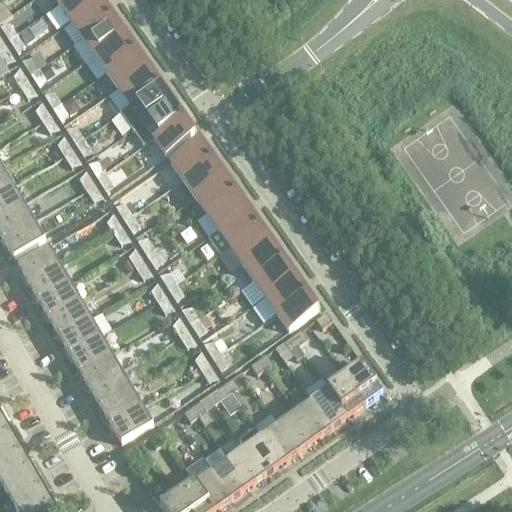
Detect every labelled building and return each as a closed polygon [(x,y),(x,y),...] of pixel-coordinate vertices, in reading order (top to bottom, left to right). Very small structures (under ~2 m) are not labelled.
[(53,0),(59,9),(72,0),(53,0)] [(72,0),(59,9),(71,26),(101,5),(98,0),(72,0)] [(113,21),(101,5),(71,26),(83,42),(115,19),(113,21)] [(0,27),(12,19),(8,13),(0,19),(0,27)] [(116,20),(115,19),(83,42),(95,59),(125,38),(113,22),(116,20)] [(10,28),(2,33),(9,44),(17,39),(10,28)] [(28,30),(20,36),(27,47),(36,41),(28,30)] [(136,55),(125,38),(95,59),(107,76),(139,53),(136,55)] [(24,50),(17,39),(9,44),(16,55),(24,50)] [(14,63),(7,52),(0,55),(0,59),(6,68),(14,63)] [(139,54),(139,53),(107,76),(118,93),(148,72),(137,55),(139,54)] [(32,62),(24,68),(31,78),(39,73),(32,62)] [(160,88),(148,72),(118,93),(130,109),(163,87),(162,86),(160,88)] [(46,84),(39,73),(31,78),(38,89),(46,84)] [(29,86),(22,75),(14,80),(21,91),(29,86)] [(36,97),(29,86),(21,91),(28,102),(36,97)] [(163,87),(130,109),(120,116),(132,133),(172,105),(160,89),(163,87)] [(54,97),(46,102),(53,113),(61,108),(54,97)] [(183,121),(172,105),(132,133),(144,150),(154,143),(186,120),(183,121)] [(68,119),(61,108),(53,113),(60,124),(68,119)] [(51,121),(44,110),(36,115),(43,126),(51,121)] [(186,120),(154,143),(166,160),(195,140),(196,140),(197,139),(196,138),(196,139),(184,122),(186,120)] [(58,132),(51,121),(43,126),(50,137),(58,132)] [(76,132),(68,137),(75,148),(83,143),(76,132)] [(90,153),(83,143),(75,148),(82,159),(90,153)] [(73,155),(66,144),(58,150),(65,160),(73,155)] [(171,167),(183,184),(216,162),(215,161),(213,163),(201,146),(202,146),(201,145),(200,146),(171,167)] [(80,166),(73,155),(65,160),(72,171),(80,166)] [(110,160),(101,165),(106,172),(114,167),(110,160)] [(216,162),(183,184),(195,201),(225,180),(213,164),(216,162)] [(98,166),(90,171),(97,182),(105,177),(98,166)] [(0,198),(14,190),(4,172),(0,174),(0,198)] [(112,188),(105,177),(97,182),(104,193),(112,188)] [(95,190),(88,179),(80,184),(87,195),(95,190)] [(236,196),(225,180),(195,201),(206,218),(239,195),(236,196)] [(0,221),(25,208),(14,190),(0,198),(0,221)] [(102,201),(95,190),(87,195),(94,206),(102,201)] [(239,195),(206,218),(218,234),(248,213),(237,197),(239,195)] [(35,225),(25,208),(0,221),(0,238),(3,243),(0,245),(35,225)] [(126,209),(118,214),(125,225),(133,220),(126,209)] [(260,230),(248,213),(218,234),(208,241),(220,258),(230,251),(263,228),(262,228),(260,230)] [(140,231),(133,220),(125,225),(132,236),(140,231)] [(122,233),(115,222),(107,227),(114,238),(122,233)] [(46,244),(35,225),(0,245),(1,246),(3,244),(13,262),(14,263),(15,262),(46,244)] [(263,229),(263,228),(230,251),(242,268),(272,247),(260,230),(263,229)] [(129,244),(122,233),(114,238),(121,249),(129,244)] [(148,243),(140,248),(147,259),(155,254),(148,243)] [(283,263),(272,247),(242,268),(253,285),(286,262),(286,261),(283,263)] [(26,289),(60,269),(50,251),(19,269),(18,268),(17,269),(18,270),(28,287),(26,289)] [(162,265),(155,254),(147,259),(154,270),(162,265)] [(144,267),(137,256),(129,261),(136,272),(144,267)] [(128,262),(122,266),(127,274),(133,270),(128,262)] [(286,262),(253,285),(265,301),(295,280),(284,264),(286,262)] [(151,278),(144,267),(136,272),(143,283),(151,278)] [(71,287),(60,269),(26,289),(26,290),(29,288),(39,305),(36,306),(36,307),(71,287)] [(170,278),(162,283),(169,294),(177,289),(170,278)] [(307,296),(295,280),(265,301),(277,318),(309,295),(307,296)] [(81,304),(71,287),(36,307),(37,307),(39,306),(49,323),(46,324),(47,324),(81,304)] [(184,300),(177,289),(169,294),(176,305),(184,300)] [(166,301),(159,290),(151,296),(158,307),(166,301)] [(310,295),(309,295),(277,318),(289,335),(318,315),(319,315),(320,314),(319,313),(319,314),(307,297),(310,295)] [(173,312),(166,301),(158,307),(165,318),(173,312)] [(91,322),(81,304),(47,324),(47,325),(50,323),(59,340),(57,342),(91,322)] [(192,312),(184,317),(191,328),(199,323),(192,312)] [(333,325),(327,317),(316,324),(322,333),(333,325)] [(102,340),(91,322),(57,342),(60,341),(70,358),(67,359),(67,360),(102,340)] [(206,334),(199,323),(191,328),(198,339),(206,334)] [(188,336),(181,325),(173,330),(180,341),(188,336)] [(308,343),(302,334),(292,341),(299,350),(308,343)] [(195,347),(188,336),(180,341),(187,352),(195,347)] [(112,357),(102,340),(67,360),(70,359),(80,375),(77,377),(78,377),(112,357)] [(299,350),(292,341),(285,346),(291,355),(299,350)] [(214,347),(206,352),(213,363),(221,358),(214,347)] [(122,375),(112,357),(78,377),(78,378),(80,376),(90,393),(88,395),(122,375)] [(228,369),(221,358),(213,363),(220,374),(228,369)] [(210,370),(203,359),(195,364),(202,375),(210,370)] [(273,368),(267,359),(259,364),(265,373),(273,368)] [(265,373),(259,364),(251,370),(258,379),(265,373)] [(363,368),(345,380),(366,409),(383,397),(363,368)] [(217,381),(210,370),(202,375),(209,386),(217,381)] [(133,393),(122,375),(88,395),(91,394),(100,411),(98,412),(98,413),(133,393)] [(366,409),(345,380),(329,392),(349,421),(366,409)] [(240,391),(233,382),(225,388),(232,397),(240,391)] [(232,397),(225,388),(218,393),(224,402),(232,397)] [(349,421),(329,392),(312,404),(332,433),(349,421)] [(143,410),(133,393),(98,413),(101,411),(111,428),(108,430),(143,410)] [(332,433),(312,404),(295,416),(316,445),(332,433)] [(206,415),(200,406),(192,411),(198,421),(206,415)] [(154,429),(143,410),(108,430),(109,431),(111,429),(121,446),(121,447),(122,448),(123,447),(154,429)] [(198,421),(192,411),(184,417),(190,426),(198,421)] [(316,445),(295,416),(279,427),(299,456),(316,445)] [(0,452),(16,443),(6,425),(0,428),(0,452)] [(299,456),(279,427),(262,439),(282,468),(299,456)] [(173,439),(166,430),(158,435),(165,444),(173,439)] [(262,439),(256,431),(239,443),(245,451),(265,480),(282,468),(262,439)] [(165,444),(158,435),(149,442),(155,451),(165,444)] [(0,475),(27,460),(16,443),(0,452),(0,475)] [(265,480),(245,451),(228,463),(248,492),(265,480)] [(141,461),(135,452),(124,459),(131,468),(141,461)] [(37,478),(27,460),(0,475),(0,484),(6,496),(37,478)] [(248,492),(228,463),(211,475),(232,504),(248,492)] [(220,511),(232,504),(211,475),(195,487),(212,511),(220,511)] [(19,511),(47,496),(37,478),(6,496),(15,511),(19,511)] [(212,511),(195,487),(178,498),(187,511),(212,511)] [(161,511),(187,511),(178,498),(171,488),(154,501),(161,511)] [(56,511),(47,496),(19,511),(56,511)]
